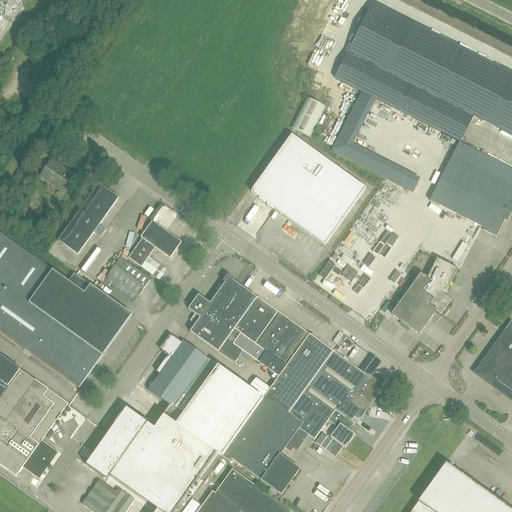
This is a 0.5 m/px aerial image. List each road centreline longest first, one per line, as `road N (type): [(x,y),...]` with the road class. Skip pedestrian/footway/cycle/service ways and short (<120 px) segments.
road 1 (unclassified): [(39,498),(226,237)]
road 2 (unclassified): [(429,381),(226,237)]
road 3 (unclassified): [(226,237),(29,94)]
road 4 (residential): [(337,511),(429,381)]
road 5 (unclassified): [(429,381),(511,266)]
